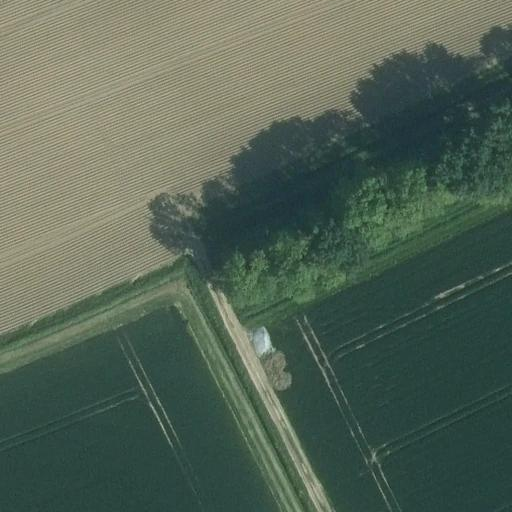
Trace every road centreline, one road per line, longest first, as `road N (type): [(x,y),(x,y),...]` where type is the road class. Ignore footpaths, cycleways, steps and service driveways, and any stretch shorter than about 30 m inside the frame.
road 1 (track): [(327,511),(187,229),(222,198),(511,53)]
road 2 (track): [(198,250),(0,334)]
